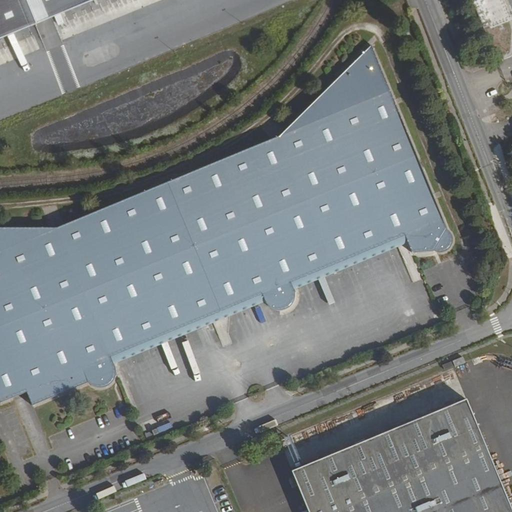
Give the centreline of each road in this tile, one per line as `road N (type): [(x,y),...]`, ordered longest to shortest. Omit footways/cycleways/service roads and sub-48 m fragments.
road 1 (unclassified): [(44,511),(511,319)]
road 2 (track): [(403,0),(342,33),(277,106),(222,147),(79,198),(0,208)]
road 3 (track): [(446,267),(461,256),(465,239),(374,14)]
road 4 (tertiary): [(424,0),(511,226)]
